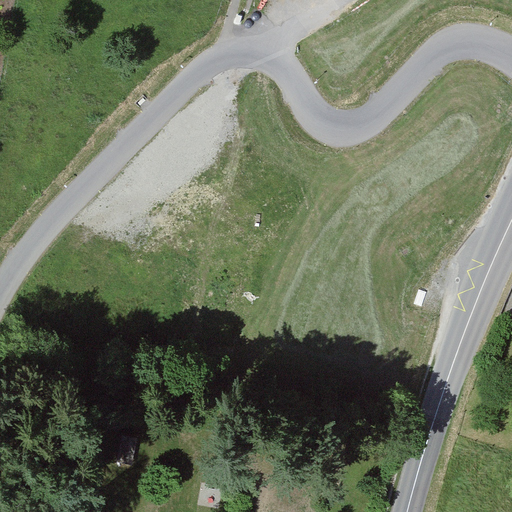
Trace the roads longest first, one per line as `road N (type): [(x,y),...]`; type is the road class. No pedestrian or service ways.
road 1 (residential): [(0,295),(57,215),(225,53),(261,50),(277,58),(317,114),(356,128),(456,42),(511,55)]
road 2 (primary): [(511,221),(451,369),(407,511)]
